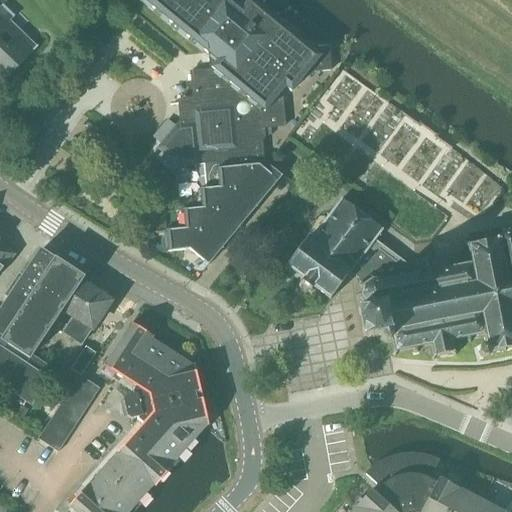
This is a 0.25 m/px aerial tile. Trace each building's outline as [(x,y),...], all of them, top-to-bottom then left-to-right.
[(200,165),(203,210),(184,211),(185,230),(166,232),(167,253),(190,251),(203,262),(273,178),(259,167),(256,137),(264,137),(264,129),(285,127),(281,93),(286,88),(292,93),(308,73),(330,71),(328,48),(316,49),(256,0),(248,0),(242,8),(233,0),(142,0),(208,53),(209,71),(191,72),(193,103),(187,104),(189,120),(181,121),(158,149),(180,167),(200,165)] [(0,73),(5,79),(30,53),(36,47),(9,21),(0,30),(0,73)] [(100,50),(108,41),(99,34),(92,43),(100,50)] [(456,180),(449,198),(471,207),(487,171),(466,162),(457,180),(456,180)] [(313,287),(330,300),(349,274),(373,242),(381,231),(340,200),(309,241),(307,240),(298,251),(292,246),(287,246),(280,255),(280,261),(287,265),(286,267),(304,280),(302,283),(311,290),(313,287)] [(511,349),(511,231),(510,231),(509,236),(505,236),(503,233),(501,235),(503,238),(499,244),(472,249),(467,247),(465,250),(468,252),(471,267),(457,270),(456,265),(452,266),(453,271),(436,274),(435,264),(437,261),(435,260),(433,263),(416,266),(412,263),(411,266),(414,268),(408,269),(373,242),(349,274),(358,280),(359,285),(357,288),(361,290),(359,298),(355,299),(356,302),(361,301),(365,308),(357,309),(362,337),(362,338),(380,335),(381,340),(386,343),(392,342),(393,352),(391,357),(395,358),(398,352),(410,350),(410,355),(415,354),(414,350),(429,348),(430,355),(429,360),(432,361),(434,357),(449,354),(454,357),(455,354),(452,352),(450,343),(465,340),(466,344),(470,343),(469,339),(484,336),(486,347),(483,348),(479,352),(480,355),(483,357),(487,356),(490,353),(511,349)] [(0,273),(3,270),(1,268),(10,256),(0,248),(0,273)] [(20,275),(16,280),(5,298),(7,299),(0,310),(0,384),(30,404),(52,370),(31,356),(61,310),(79,284),(82,280),(40,252),(23,277),(20,275)] [(79,284),(61,310),(73,318),(63,333),(80,345),(108,303),(79,284)] [(142,426),(69,508),(73,511),(129,511),(128,511),(144,493),(145,495),(153,486),(154,488),(172,469),(170,467),(178,459),(176,457),(192,440),(193,441),(206,427),(208,427),(194,366),(192,367),(151,341),(153,339),(131,325),(104,367),(136,388),(132,393),(133,396),(126,398),(122,403),(124,409),(125,410),(127,417),(131,420),(137,419),(138,422),(142,426)] [(79,375),(87,363),(93,354),(85,349),(71,370),(79,375)] [(79,376),(40,435),(36,440),(58,453),(99,389),(79,376)] [(430,480),(439,461),(435,459),(432,458),(426,456),(423,456),(420,455),(413,454),(407,454),(404,455),(398,456),(395,456),(389,458),(383,461),(380,462),(378,464),(372,468),(368,471),(364,475),(380,489),(375,495),(371,492),(352,511),(500,511),(439,479),(437,484),(430,480)]
